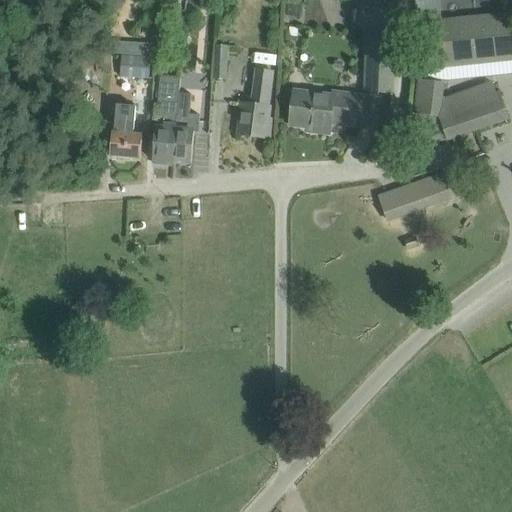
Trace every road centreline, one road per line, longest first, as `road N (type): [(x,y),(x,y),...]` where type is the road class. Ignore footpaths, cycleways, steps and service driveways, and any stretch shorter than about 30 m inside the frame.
road 1 (unclassified): [(290,474),(441,317),(511,266)]
road 2 (unclassified): [(290,474),(280,438),(281,182)]
road 3 (unclassified): [(102,193),(281,182)]
road 4 (track): [(405,0),(394,167)]
